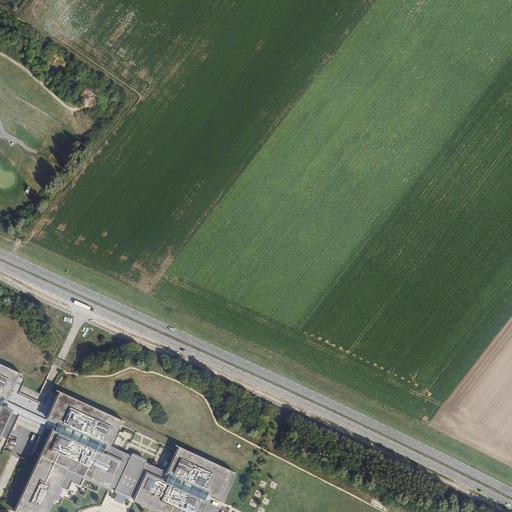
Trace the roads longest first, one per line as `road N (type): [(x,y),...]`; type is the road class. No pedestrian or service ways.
road 1 (primary): [(0,265),(511,505)]
road 2 (primary): [(511,494),(0,254)]
